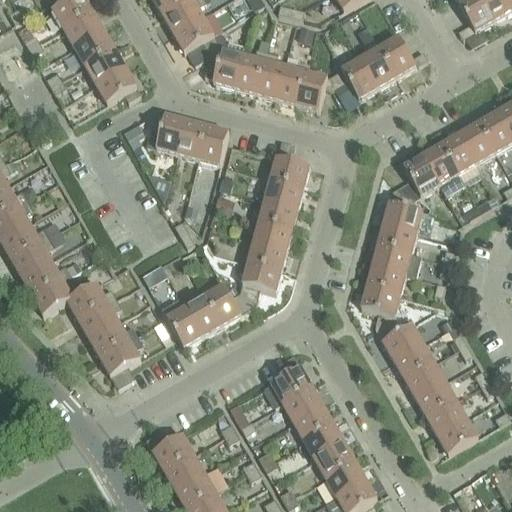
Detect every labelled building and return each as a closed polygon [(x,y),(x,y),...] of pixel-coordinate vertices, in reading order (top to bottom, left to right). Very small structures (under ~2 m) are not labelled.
[(61,5),(57,0),(48,0),(53,9),(61,5)] [(81,0),(53,16),(64,35),(94,18),(83,0),(81,0)] [(163,22),(200,0),(157,0),(152,3),(163,22)] [(174,40),(204,23),(199,14),(207,9),(201,0),(200,0),(163,22),(174,40)] [(201,0),(207,9),(211,6),(212,0),(201,0)] [(259,0),(245,0),(252,11),(262,5),(259,0)] [(334,0),(344,17),(373,0),(334,0)] [(453,0),(471,31),(459,38),(464,46),(495,28),(478,0),(453,0)] [(478,0),(495,28),(511,17),(511,14),(503,0),(478,0)] [(511,0),(503,0),(511,14),(511,0)] [(17,16),(23,27),(31,22),(25,11),(17,16)] [(291,23),(293,14),(281,11),(279,20),(291,23)] [(293,14),(291,23),(303,26),(305,17),(293,14)] [(23,27),(17,16),(10,20),(16,31),(23,27)] [(75,54),(105,37),(94,18),(64,35),(75,54)] [(215,42),(204,23),(174,40),(185,60),(204,49),(208,57),(220,50),(215,42)] [(302,33),(299,45),(313,48),(316,36),(302,33)] [(86,73),(116,55),(105,37),(75,54),(86,73)] [(222,38),(215,42),(220,50),(223,56),(227,47),(222,38)] [(30,56),(41,49),(37,42),(25,48),(30,56)] [(399,43),(380,54),(397,84),(429,66),(424,58),(412,65),(399,43)] [(262,45),(259,56),(268,58),(271,47),(262,45)] [(380,54),(375,46),(366,51),(371,60),(361,65),(379,95),(397,84),(380,54)] [(229,47),(226,57),(242,61),(245,51),(229,47)] [(41,49),(30,56),(34,63),(45,57),(41,49)] [(220,50),(208,57),(213,64),(220,66),(214,89),(235,95),(244,62),(223,56),(220,50)] [(97,91),(127,74),(116,55),(86,73),(97,91)] [(256,101),(268,58),(259,56),(257,55),(255,64),(244,62),(235,95),(256,101)] [(268,58),(256,101),(277,106),(286,73),(276,70),(278,61),(268,58)] [(334,81),(341,93),(349,88),(359,106),(379,95),(361,65),(334,81)] [(286,73),(277,106),(298,112),(307,78),(308,78),(310,69),(299,66),(296,75),(286,73)] [(129,108),(142,101),(127,74),(97,91),(108,111),(125,101),(129,108)] [(329,84),(308,78),(307,78),(298,112),(320,117),(326,94),(334,97),(341,93),(334,81),(329,84)] [(51,93),(63,87),(58,79),(47,86),(51,93)] [(63,87),(51,93),(56,100),(67,94),(63,87)] [(511,110),(498,119),(511,142),(511,110)] [(179,161),(187,128),(156,119),(150,123),(154,129),(155,130),(163,132),(157,154),(157,155),(179,161)] [(511,150),(511,142),(498,119),(479,129),(497,159),(511,150)] [(199,167),(208,133),(187,128),(179,161),(199,167)] [(154,129),(147,153),(157,155),(157,154),(163,132),(155,130),(154,129)] [(497,159),(479,129),(460,140),(478,170),(497,159)] [(208,133),(199,167),(221,172),(230,139),(208,133)] [(135,134),(126,138),(132,149),(140,144),(135,134)] [(442,151),(459,181),(478,170),(460,140),(442,151)] [(282,147),(279,160),(293,164),(297,151),(282,147)] [(423,162),(441,192),(446,202),(465,191),(459,181),(442,151),(423,162)] [(18,157),(22,169),(34,164),(30,152),(18,157)] [(411,186),(393,197),(414,207),(421,203),(441,192),(423,162),(404,173),(411,186)] [(265,172),(262,183),(305,194),(311,173),(277,164),(274,175),(265,172)] [(13,165),(7,169),(12,178),(16,176),(16,169),(13,165)] [(12,178),(7,169),(0,172),(0,197),(9,192),(4,183),(12,178)] [(31,195),(42,189),(36,178),(25,184),(31,195)] [(266,206),(299,215),(305,194),(262,183),(259,194),(268,196),(266,206)] [(224,184),(222,195),(230,197),(233,187),(224,184)] [(14,202),(9,192),(0,197),(0,222),(28,206),(23,197),(14,202)] [(423,218),(412,215),(414,207),(393,197),(384,230),(418,239),(423,218)] [(426,210),(424,208),(421,203),(414,207),(412,215),(423,218),(429,219),(431,214),(426,210)] [(219,204),(216,215),(228,218),(231,208),(219,204)] [(34,216),(28,206),(0,222),(0,245),(1,247),(31,230),(26,221),(34,216)] [(251,225),(293,236),(299,215),(266,206),(263,217),(254,214),(251,225)] [(477,212),(481,220),(492,214),(488,206),(477,212)] [(189,211),(186,221),(196,223),(199,214),(189,211)] [(481,220),(477,212),(466,219),(470,226),(481,220)] [(56,247),(72,235),(57,215),(41,227),(56,247)] [(436,228),(456,228),(456,217),(436,217),(436,228)] [(255,248),(288,257),(293,236),(251,225),(248,235),(257,238),(255,248)] [(183,228),(175,233),(182,243),(189,239),(183,228)] [(36,239),(31,230),(1,247),(12,266),(50,244),(44,234),(36,239)] [(412,260),(418,239),(384,230),(379,251),(412,260)] [(196,250),(189,239),(182,243),(188,254),(196,250)] [(56,253),(50,244),(12,266),(23,284),(52,267),(47,258),(56,253)] [(242,256),(240,266),(282,278),(288,257),(255,248),(252,258),(242,256)] [(437,267),(440,254),(424,250),(421,264),(437,267)] [(407,281),(412,260),(379,251),(373,272),(407,281)] [(443,268),(452,271),(455,258),(447,256),(443,268)] [(262,295),(276,299),(282,278),(240,266),(237,277),(246,279),(241,300),(257,313),(262,295)] [(23,284),(33,303),(72,281),(66,272),(58,276),(52,267),(23,284)] [(452,271),(443,268),(440,281),(449,283),(452,271)] [(72,270),(67,273),(72,281),(77,278),(72,270)] [(373,272),(368,293),(401,302),(407,281),(373,272)] [(156,277),(145,283),(151,294),(162,288),(156,277)] [(45,322),(68,309),(68,308),(74,305),(74,304),(69,295),(77,291),(72,281),(33,303),(45,322)] [(201,294),(223,332),(257,313),(241,300),(233,304),(225,291),(215,297),(210,289),(201,294)] [(435,302),(444,304),(447,291),(438,289),(435,302)] [(98,290),(74,304),(74,305),(68,308),(68,309),(79,327),(117,304),(112,295),(103,300),(98,290)] [(378,339),(398,328),(396,323),(401,302),(368,293),(362,314),(380,319),(376,335),(378,339)] [(204,343),(223,332),(201,294),(191,299),(196,308),(187,313),(204,343)] [(123,314),(117,304),(79,327),(90,345),(120,328),(114,319),(123,314)] [(187,313),(178,318),(173,310),(163,316),(185,354),(204,343),(187,313)] [(412,323),(402,329),(406,335),(414,331),(416,330),(412,323)] [(451,325),(442,330),(446,338),(455,332),(451,325)] [(101,364),(139,342),(133,332),(125,337),(120,328),(90,345),(101,364)] [(404,337),(398,328),(378,339),(395,368),(425,350),(414,331),(406,335),(404,337)] [(460,355),(468,351),(462,340),(454,344),(460,355)] [(144,351),(139,342),(101,364),(119,395),(136,385),(129,373),(142,366),(136,356),(144,351)] [(425,350),(395,368),(406,386),(436,369),(425,350)] [(468,351),(460,355),(466,366),(474,361),(468,351)] [(272,391),(283,410),(313,393),(295,361),(287,366),(294,378),(272,391)] [(416,405),(446,388),(436,369),(406,386),(416,405)] [(482,392),(489,388),(483,377),(475,381),(482,392)] [(427,424),(457,406),(446,388),(416,405),(427,424)] [(489,388),(482,392),(488,403),(496,399),(489,388)] [(294,429),(324,411),(313,393),(283,410),(294,429)] [(457,406),(427,424),(438,442),(468,425),(457,406)] [(243,428),(276,421),(273,409),(250,414),(249,412),(240,414),(243,428)] [(305,448),(335,430),(324,411),(294,429),(305,448)] [(511,426),(507,418),(496,424),(500,432),(511,426)] [(468,425),(438,442),(449,462),(479,444),(468,425)] [(253,428),(242,434),(246,442),(257,435),(253,428)] [(225,443),(237,437),(232,430),(221,436),(225,443)] [(316,466),(345,449),(335,430),(305,448),(316,466)] [(195,461),(184,442),(171,449),(164,437),(147,447),(165,479),(195,461)] [(237,437),(225,443),(230,451),(241,444),(237,437)] [(326,485),(356,467),(345,449),(316,466),(326,485)] [(264,471),(275,465),(270,457),(259,464),(264,471)] [(176,497),(206,480),(195,461),(165,479),(176,497)] [(275,465),(264,471),(268,479),(279,472),(275,465)] [(247,481),(258,474),(254,467),(243,473),(247,481)] [(337,504),(367,486),(356,467),(326,485),(337,504)] [(258,474),(247,481),(251,488),(263,482),(258,474)] [(184,511),(193,511),(217,498),(206,480),(176,497),(184,511)] [(366,511),(378,505),(367,486),(337,504),(342,511),(366,511)] [(285,509),(296,502),(292,495),(281,501),(285,509)] [(224,511),(217,498),(193,511),(224,511)] [(296,502),(285,509),(287,511),(296,511),(301,510),(296,502)]
